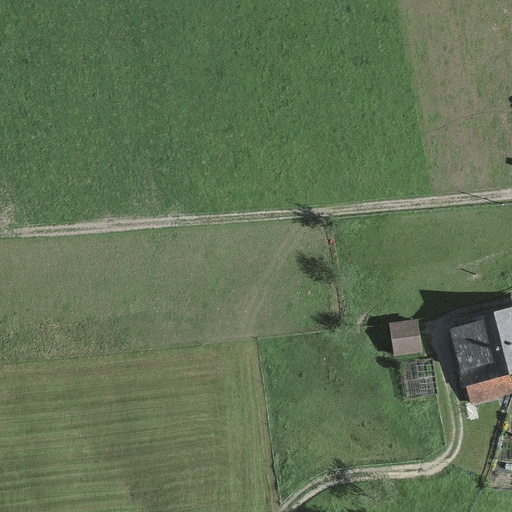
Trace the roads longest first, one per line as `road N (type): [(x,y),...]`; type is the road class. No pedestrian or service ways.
road 1 (track): [(284,511),(329,477),(415,471),(446,458),(461,428),(427,316),(511,297)]
road 2 (track): [(129,224),(511,191)]
